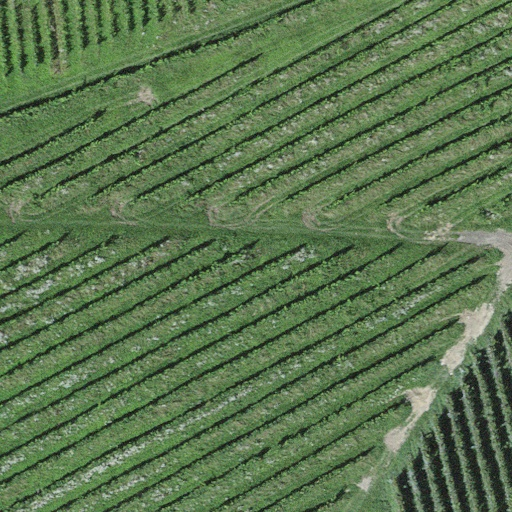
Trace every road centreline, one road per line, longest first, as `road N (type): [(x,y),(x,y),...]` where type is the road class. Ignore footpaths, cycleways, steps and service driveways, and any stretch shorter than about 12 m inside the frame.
road 1 (track): [(0,219),(480,230),(511,239)]
road 2 (track): [(511,284),(376,511)]
